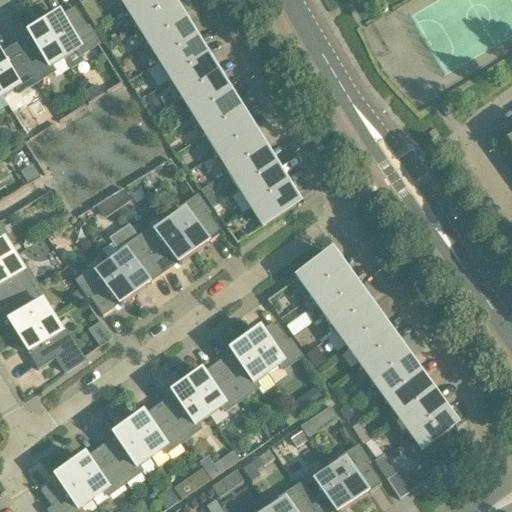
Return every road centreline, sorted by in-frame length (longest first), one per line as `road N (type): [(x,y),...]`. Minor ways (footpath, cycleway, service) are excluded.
road 1 (tertiary): [(511,337),(290,0)]
road 2 (residential): [(26,441),(353,206)]
road 3 (residential): [(506,503),(480,417),(353,206)]
road 4 (residential): [(353,206),(222,0)]
road 5 (residential): [(511,209),(460,137),(511,97)]
